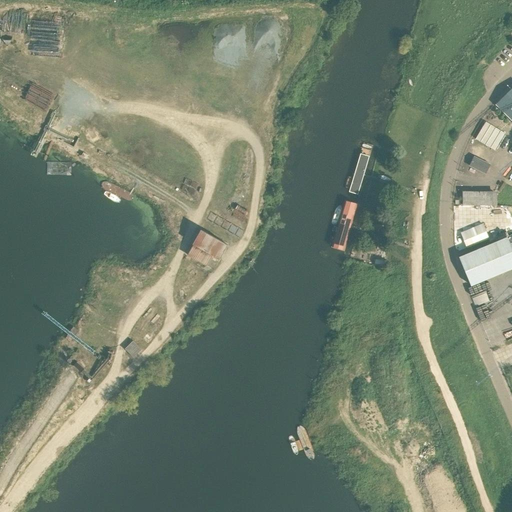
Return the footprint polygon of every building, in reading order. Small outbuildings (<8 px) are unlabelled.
[(29,70),(34,83),(40,81),(38,77),(43,75),(40,66),(29,70)] [(21,94),(33,94),(32,84),(24,84),(24,88),(21,88),(21,94)] [(511,88),(496,104),(503,111),(511,119),(511,88)] [(485,121),(476,139),(496,150),(506,132),(485,121)] [(357,200),(371,152),(362,149),(348,197),(357,200)] [(490,164),(483,161),(474,157),(470,166),(485,173),(490,164)] [(497,194),(496,194),(463,194),(463,206),(497,205),(497,194)] [(345,250),(357,203),(348,201),(334,246),(345,250)] [(216,213),(210,224),(217,227),(222,217),(216,213)] [(221,229),(238,237),(242,228),(226,220),(221,229)] [(482,225),(470,230),(461,233),(467,248),(488,239),(489,239),(484,224),(482,225)] [(228,245),(219,240),(201,230),(187,254),(207,266),(213,255),(220,259),(228,245)] [(511,235),(507,238),(469,254),(460,258),(471,286),(511,268),(511,249),(509,243),(511,242),(511,235)] [(475,305),(489,301),(487,293),(472,297),(475,305)] [(146,335),(157,330),(152,320),(142,325),(146,335)] [(125,348),(134,357),(142,349),(132,340),(125,348)]
